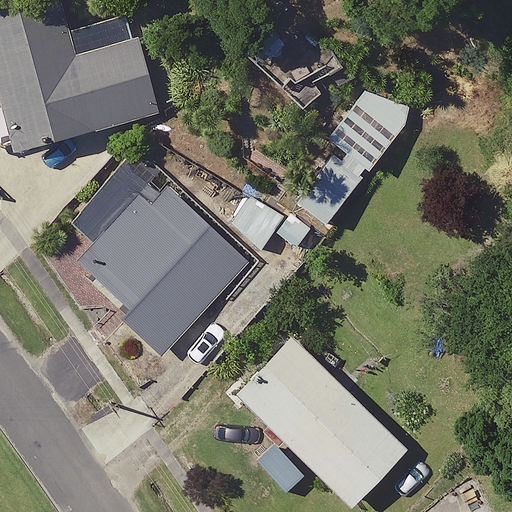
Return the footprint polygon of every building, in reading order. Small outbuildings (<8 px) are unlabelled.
[(68,57),(56,0),(42,0),(0,8),(0,142),(159,110),(145,41),(68,57)] [(328,78),(288,34),(259,60),(299,104),(328,78)] [(412,110),(371,76),(324,134),(366,168),(412,110)] [(359,177),(330,152),(293,195),(322,220),(359,177)] [(311,226),(275,192),(255,213),(291,247),(311,226)] [(347,390),(358,379),(324,347),(314,358),(289,334),(234,392),(349,502),(404,445),(347,390)]
